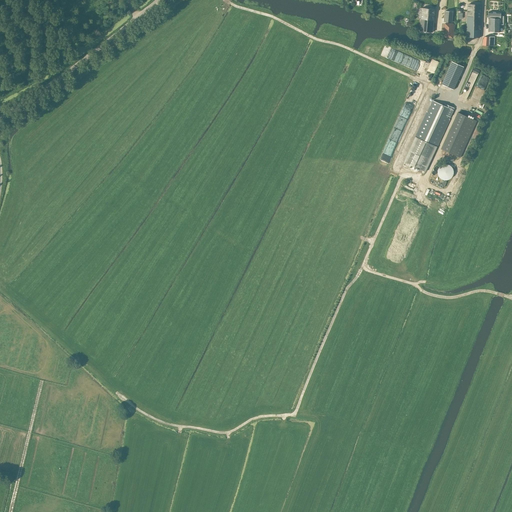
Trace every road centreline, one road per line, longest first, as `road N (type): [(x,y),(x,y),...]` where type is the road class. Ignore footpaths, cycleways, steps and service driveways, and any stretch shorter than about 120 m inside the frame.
road 1 (track): [(116,391),(155,419),(220,432),(252,418),(294,414),(402,175),(389,169),(427,85),(225,0)]
road 2 (tertiary): [(0,118),(157,0)]
road 3 (track): [(361,268),(429,295),(492,291),(511,299)]
